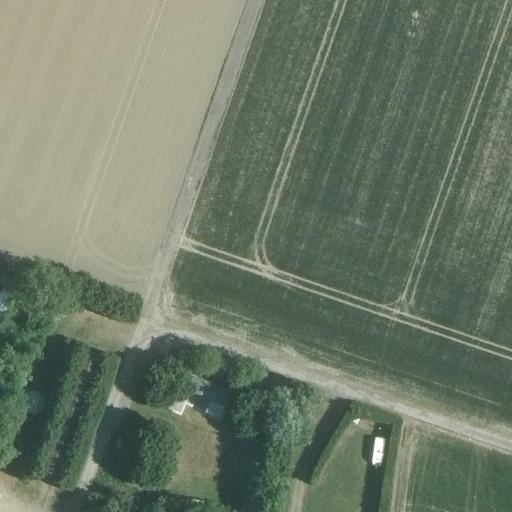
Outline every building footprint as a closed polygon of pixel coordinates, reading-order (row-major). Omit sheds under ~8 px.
[(69,401),(90,405),(100,352),(78,348),(69,401)] [(180,352),(178,360),(189,363),(191,355),(180,352)] [(191,377),(186,391),(209,400),(203,414),(219,420),(225,407),(230,394),(191,377)] [(263,386),(255,382),(249,395),(257,399),(263,386)] [(361,458),(383,459),(383,439),(361,439),(361,458)] [(255,473),(257,453),(230,452),(229,472),(255,473)] [(199,501),(202,484),(183,481),(180,498),(199,501)]
